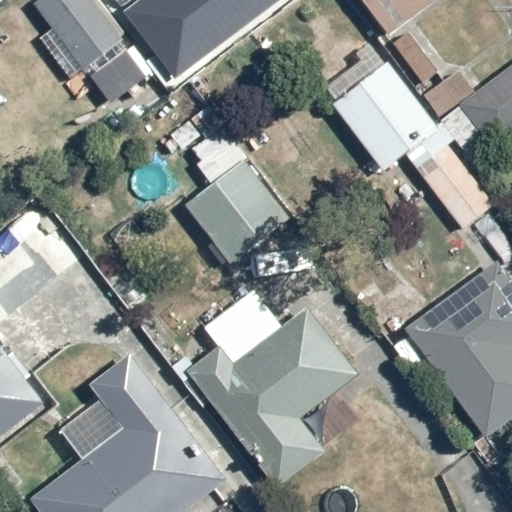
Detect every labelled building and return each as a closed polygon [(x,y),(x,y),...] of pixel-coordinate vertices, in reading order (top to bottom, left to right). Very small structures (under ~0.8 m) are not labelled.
[(94,71),(129,42),(100,0),(43,0),(37,5),(89,74),(94,71)] [(135,36),(164,73),(173,85),(205,61),(192,44),(200,37),(176,5),(182,0),(100,0),(129,42),(135,36)] [(361,0),(399,49),(391,55),(439,118),(477,91),(457,65),(449,72),(409,21),(436,0),(361,0)] [(129,42),(94,71),(121,106),(164,73),(135,36),(129,42)] [(439,118),(391,55),(333,99),(388,170),(404,157),(461,231),(473,222),(509,270),(511,268),(511,216),(473,165),(439,118)] [(439,118),(473,165),(511,135),(511,63),(477,91),(439,118)] [(293,218),(215,111),(182,135),(217,183),(189,203),(232,262),(293,218)] [(511,426),(511,279),(500,263),(410,327),(492,441),(511,426)] [(201,405),(212,397),(281,487),(328,452),(302,419),(359,375),(309,310),(284,329),(252,287),(203,324),(219,344),(196,361),(188,351),(170,365),(201,405)] [(0,343),(0,437),(45,403),(0,343)] [(179,413),(134,353),(93,384),(100,394),(59,426),(84,459),(34,497),(45,511),(186,511),(223,485),(173,418),(179,413)]
